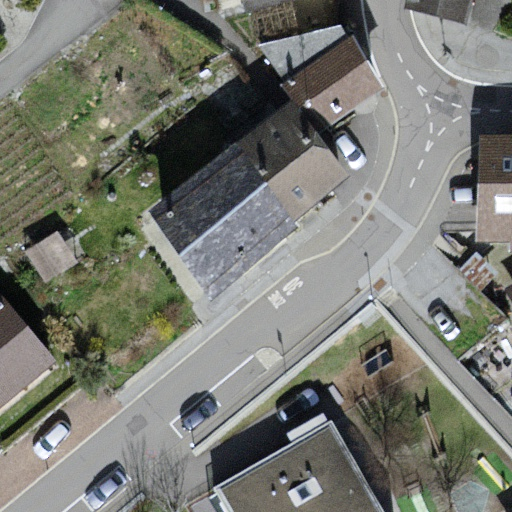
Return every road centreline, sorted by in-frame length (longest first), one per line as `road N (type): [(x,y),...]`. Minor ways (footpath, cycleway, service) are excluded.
road 1 (residential): [(437,122),(382,228),(332,283),(250,329),(32,511)]
road 2 (residential): [(393,0),(405,59),(437,122)]
